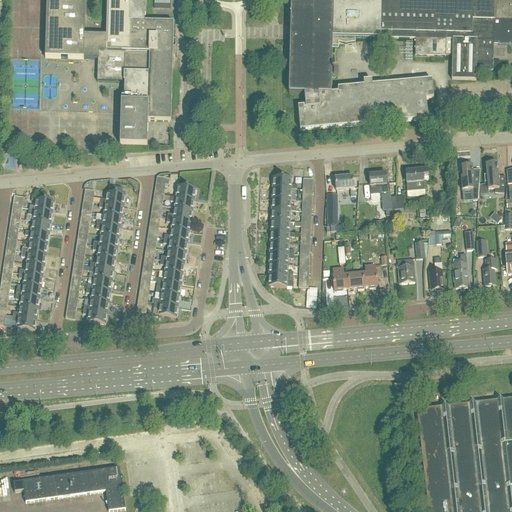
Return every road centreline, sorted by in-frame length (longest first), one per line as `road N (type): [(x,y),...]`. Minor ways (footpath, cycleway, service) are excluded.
road 1 (residential): [(238,163),(511,136)]
road 2 (secondary): [(288,372),(343,358),(511,342)]
road 3 (secondary): [(0,390),(156,375),(221,378)]
road 4 (secondary): [(217,337),(154,353),(0,367)]
road 5 (residential): [(122,338),(146,172)]
road 6 (residential): [(56,343),(76,177)]
road 7 (unclassified): [(340,511),(282,453),(257,375)]
road 8 (secondary): [(511,319),(361,333)]
road 9 (residential): [(511,301),(362,315)]
road 10 (residential): [(248,334),(237,211)]
